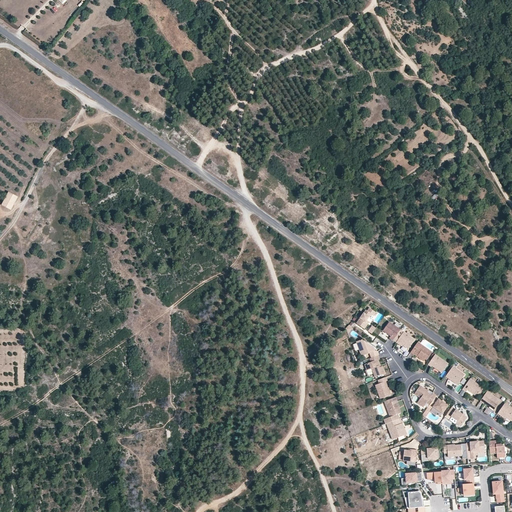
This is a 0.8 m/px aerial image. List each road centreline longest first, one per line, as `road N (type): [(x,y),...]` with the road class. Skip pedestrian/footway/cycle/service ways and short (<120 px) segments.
road 1 (tertiary): [(0,29),(511,391)]
road 2 (track): [(374,0),(336,36),(259,76),(239,137),(246,212),(295,335),(301,425),(335,511)]
road 3 (track): [(375,5),(511,205)]
road 4 (track): [(117,112),(67,132),(0,238)]
road 5 (track): [(299,411),(279,449),(238,489),(198,511)]
road 6 (track): [(0,46),(110,107)]
road 7 (residential): [(409,382),(405,394),(424,434),(465,432),(483,416)]
